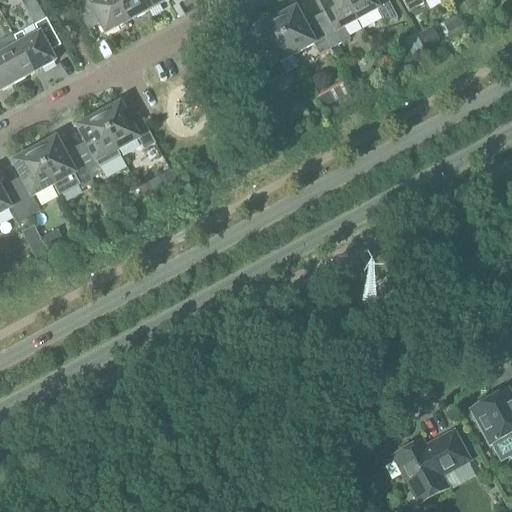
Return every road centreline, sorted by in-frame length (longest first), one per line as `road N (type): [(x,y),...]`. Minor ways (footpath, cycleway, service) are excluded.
road 1 (primary): [(0,415),(511,138)]
road 2 (primary): [(511,87),(0,363)]
road 3 (residential): [(0,132),(242,0)]
road 4 (residential): [(511,335),(373,410)]
